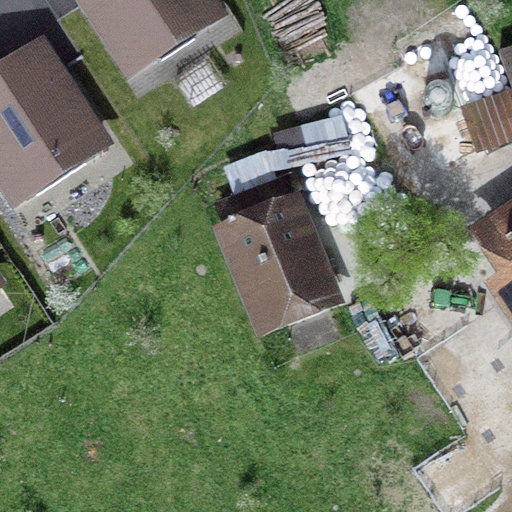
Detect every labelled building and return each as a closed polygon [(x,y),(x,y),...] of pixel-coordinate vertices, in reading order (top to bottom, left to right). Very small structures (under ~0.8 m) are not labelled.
[(76,0),(129,74),(221,9),(214,0),(76,0)] [(41,32),(0,59),(0,179),(13,200),(110,136),(41,32)] [(468,102),(488,143),(511,131),(511,124),(495,89),(468,102)] [(208,218),(252,330),(339,296),(294,183),(208,218)] [(511,252),(491,267),(511,298),(511,252)]
